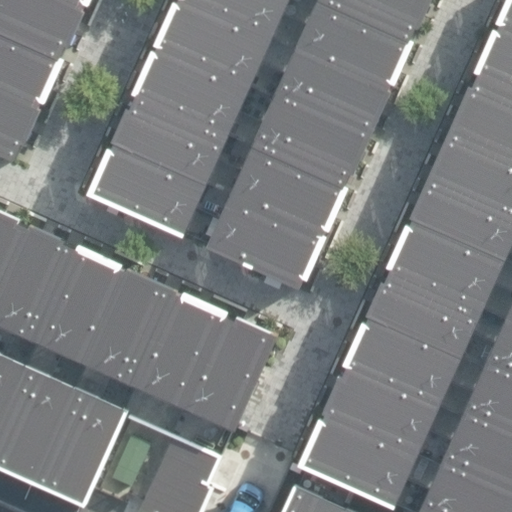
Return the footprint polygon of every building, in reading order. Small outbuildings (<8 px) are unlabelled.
[(0,0),(0,131),(58,0),(0,0)] [(187,232),(289,0),(174,0),(92,187),(187,232)] [(307,276),(430,0),(320,0),(215,235),(307,276)] [(399,499),(511,241),(511,0),(504,0),(302,455),(399,499)] [(0,215),(0,322),(213,416),(252,327),(0,215)] [(511,511),(511,304),(421,507),(430,511),(511,511)] [(0,349),(0,458),(67,488),(110,398),(0,349)] [(398,511),(289,463),(267,511),(398,511)]
